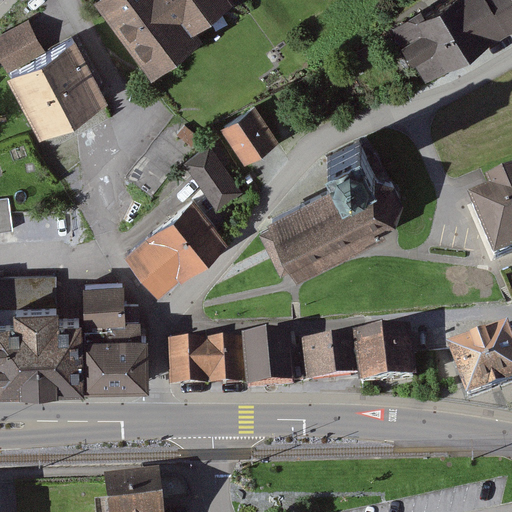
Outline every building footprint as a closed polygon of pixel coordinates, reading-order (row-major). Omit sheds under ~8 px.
[(219,0),(84,0),(80,3),(134,78),(186,41),(179,31),(220,1),(219,0)] [(511,0),(431,0),(383,25),(393,45),(388,48),(399,68),(407,63),(415,79),(511,27),(511,0)] [(23,20),(0,30),(0,64),(36,47),(23,20)] [(64,40),(0,71),(0,94),(21,136),(94,99),(64,40)] [(247,106),(212,129),(235,165),(270,142),(247,106)] [(344,178),(262,215),(286,271),(376,232),(385,216),(395,195),(389,174),(374,168),(362,140),(334,150),(344,178)] [(205,146),(178,165),(213,212),(239,192),(205,146)] [(487,192),(467,200),(492,261),(511,253),(511,172),(484,184),(487,192)] [(144,250),(130,261),(155,291),(214,244),(179,201),(134,237),(144,250)] [(8,202),(0,202),(0,235),(12,234),(8,202)] [(129,285),(82,285),(82,322),(129,323),(129,285)] [(81,305),(0,308),(0,392),(83,389),(81,305)] [(511,334),(509,327),(446,350),(466,403),(511,386),(511,334)] [(340,343),(293,347),(297,388),(344,385),(344,391),(402,386),(398,333),(340,338),(340,343)] [(147,336),(84,337),(85,390),(148,388),(147,336)] [(281,340),(170,342),(171,393),(282,390),(281,340)] [(165,511),(163,478),(97,483),(98,511),(165,511)]
